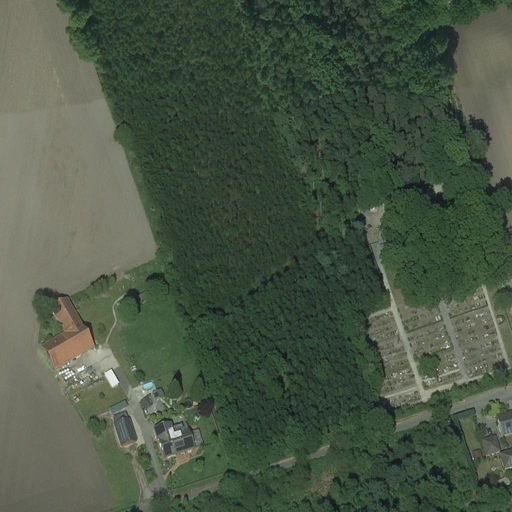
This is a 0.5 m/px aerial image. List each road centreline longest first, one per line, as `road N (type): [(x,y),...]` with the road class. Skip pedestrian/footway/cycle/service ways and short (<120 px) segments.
road 1 (unclassified): [(152,511),(511,390)]
road 2 (unclassified): [(411,0),(511,297)]
